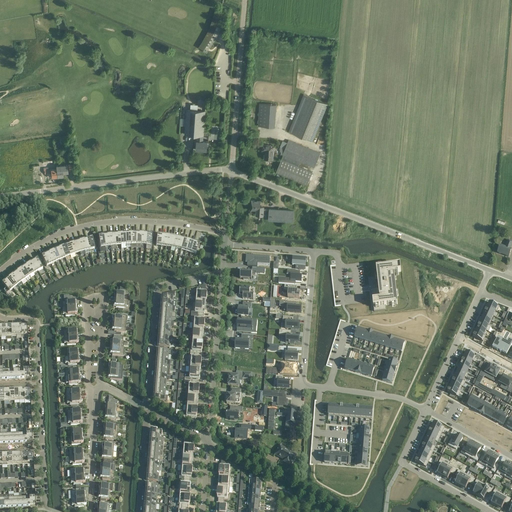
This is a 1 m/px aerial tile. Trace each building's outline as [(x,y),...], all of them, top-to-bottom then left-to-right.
[(221,11),(217,10),(215,18),(212,25),(209,32),(206,39),(201,46),(200,48),(203,51),(207,53),(212,46),(216,38),(220,29),(223,20),(225,11),(221,10),(221,11)] [(328,104),(304,94),(288,132),(312,142),(328,104)] [(276,105),(259,104),(258,126),(275,127),(276,105)] [(205,111),(187,110),(185,134),(198,135),(197,142),(196,150),(207,151),(207,142),(201,142),(202,136),(203,136),(205,111)] [(320,153),(288,140),(287,143),(282,141),(280,147),(285,149),(282,156),(283,156),(276,172),(307,185),(313,172),(298,166),(300,162),(314,168),(320,153)] [(266,151),(265,154),(265,159),(273,160),(273,148),(271,148),(271,145),(262,145),(261,151),(266,151)] [(52,161),(43,162),(43,168),(44,168),(44,174),(48,173),(51,173),(51,178),(57,177),(56,169),(51,170),(48,170),(48,168),(48,165),(50,165),(50,164),(49,164),(56,163),(56,162),(56,161),(52,161)] [(67,165),(56,166),(56,169),(57,177),(63,176),(63,173),(68,173),(67,165)] [(260,201),(251,200),(250,210),(251,210),(252,210),(251,210),(251,209),(256,210),(256,211),(256,215),(263,215),(263,214),(269,215),(268,220),(293,222),(294,211),(269,209),(264,209),(264,207),(260,206),(260,201)] [(329,233),(327,239),(334,241),(335,235),(329,233)] [(86,239),(89,251),(94,249),(92,238),(90,239),(89,238),(86,239)] [(90,253),(89,251),(86,239),(83,239),(83,240),(81,241),(84,252),(85,254),(87,254),(90,253)] [(511,245),(511,241),(508,240),(505,247),(500,245),(497,253),(509,257),(511,249),(511,245)] [(76,242),(79,253),(84,252),(81,241),(79,242),(79,241),(76,242)] [(189,241),(186,252),(191,253),(194,242),(191,241),(189,241)] [(71,244),(75,255),(79,253),(76,242),(73,242),(73,243),(71,244)] [(194,242),(191,253),(196,255),(199,244),(197,243),(197,242),(194,242)] [(66,245),(66,246),(70,257),(75,255),(71,244),(69,245),(69,244),(66,245)] [(61,248),(65,258),(70,257),(66,246),(66,245),(63,246),(63,247),(61,248)] [(55,249),(56,250),(60,260),(65,258),(61,248),(59,249),(58,248),(55,249)] [(51,252),(56,262),(60,260),(56,250),(55,249),(53,250),(53,251),(51,252)] [(46,253),(46,254),(51,264),(56,262),(51,252),(49,253),(48,252),(46,253)] [(43,256),(41,257),(46,267),(51,264),(46,254),(46,253),(43,255),(43,256)] [(246,255),(246,256),(246,257),(246,260),(249,260),(248,262),(247,262),(247,266),(248,266),(257,267),(257,263),(256,263),(256,262),(257,261),(269,262),(269,260),(270,258),(270,257),(269,257),(254,255),(253,255),(251,255),(246,255)] [(287,256),(286,260),(293,260),(292,265),(299,266),(299,269),(303,270),(304,270),(304,267),(304,266),(305,266),(306,259),(299,259),(299,257),(287,256)] [(32,262),(38,272),(43,269),(37,259),(35,260),(34,259),(32,261),(32,262)] [(29,263),(28,264),(34,274),(38,272),(32,262),(32,261),(29,263)] [(23,267),(29,277),(34,274),(28,264),(26,266),(25,265),(23,267)] [(378,289),(371,290),(374,312),(386,310),(386,306),(397,305),(394,275),(398,275),(397,272),(401,272),(400,265),(376,268),(378,289)] [(19,270),(25,280),(29,277),(23,267),(20,268),(20,269),(19,270)] [(14,273),(14,274),(21,283),(25,280),(19,270),(17,272),(16,271),(14,273)] [(278,283),(289,284),(295,285),(295,284),(295,282),(301,282),(302,275),(301,275),(300,275),(300,272),(300,271),(287,270),(287,271),(291,271),(291,274),(290,279),(282,278),(281,278),(282,278),(282,279),(281,279),(279,279),(279,281),(279,283),(278,283)] [(241,271),(240,279),(240,278),(243,278),(243,280),(248,280),(248,279),(251,279),(251,280),(252,275),(255,275),(255,272),(256,272),(252,272),(252,271),(252,272),(251,272),(241,271)] [(12,276),(10,277),(17,286),(21,283),(14,274),(14,273),(11,275),(12,276)] [(5,280),(6,280),(13,289),(17,286),(10,277),(8,278),(5,280)] [(3,282),(1,284),(6,289),(3,291),(6,294),(9,292),(9,293),(13,289),(6,280),(5,280),(3,282)] [(206,285),(198,287),(198,288),(197,288),(197,293),(196,296),(206,297),(207,297),(207,293),(206,293),(207,291),(206,291),(206,285)] [(285,285),(284,289),(288,290),(288,298),(300,299),(300,292),(296,291),(297,286),(285,285)] [(240,289),(239,295),(243,295),(243,299),(249,299),(253,300),(254,297),(254,294),(254,293),(250,293),(250,287),(244,287),(243,286),(243,287),(240,287),(240,289)] [(115,296),(115,299),(128,300),(129,294),(126,294),(126,292),(122,292),(117,291),(117,293),(114,293),(114,296),(115,296)] [(175,292),(166,294),(165,296),(163,296),(163,301),(173,302),(173,297),(175,297),(175,292)] [(128,300),(115,299),(114,302),(113,302),(113,305),(116,305),(116,307),(125,308),(125,306),(128,306),(128,300)] [(62,308),(69,308),(76,308),(76,305),(77,305),(76,302),(74,302),(74,300),(72,300),(67,300),(64,300),(64,302),(62,302),(62,308)] [(280,301),(279,306),(288,307),(287,312),(301,313),(301,310),(301,306),(296,306),(296,303),(280,301)] [(489,302),(487,307),(495,311),(495,312),(496,312),(499,307),(489,302)] [(239,307),(238,315),(248,316),(249,308),(250,308),(251,303),(243,303),(242,307),(239,307)] [(206,308),(194,307),(194,312),(191,312),(191,315),(197,316),(204,316),(204,313),(205,313),(205,311),(206,311),(206,308)] [(487,307),(485,312),(493,316),(495,312),(495,311),(487,307)] [(76,308),(69,308),(62,308),(63,315),(65,314),(65,316),(74,316),(74,314),(77,314),(77,311),(76,311),(76,308)] [(485,312),(482,317),(491,321),(493,316),(485,312)] [(113,323),(126,324),(127,316),(115,315),(115,317),(112,317),(112,320),(113,320),(113,323)] [(195,319),(194,324),(204,325),(204,319),(203,319),(204,316),(197,316),(191,315),(191,319),(195,319)] [(283,319),(282,323),(283,323),(286,323),(286,329),(299,330),(299,326),(299,324),(300,322),(299,322),(298,321),(293,321),(294,317),(283,316),(283,319)] [(482,317),(480,322),(489,326),(491,321),(482,317)] [(506,317),(502,326),(506,328),(508,324),(509,324),(510,324),(511,322),(511,318),(511,320),(506,317)] [(237,324),(237,328),(243,328),(243,332),(251,333),(251,329),(252,327),(252,326),(252,325),(256,325),(256,322),(257,322),(257,320),(247,319),(247,320),(244,320),(244,319),(243,319),(238,319),(238,323),(237,323),(237,324)] [(480,322),(478,327),(486,331),(488,332),(491,327),(489,326),(480,322)] [(125,332),(126,324),(113,323),(112,326),(111,329),(114,329),(114,331),(119,332),(125,332)] [(478,327),(475,332),(484,336),(486,331),(478,327)] [(64,337),(71,337),(77,337),(77,334),(78,334),(78,331),(75,331),(75,329),(66,329),(66,331),(63,331),(64,337)] [(357,329),(355,337),(360,339),(363,330),(361,329),(360,329),(357,329)] [(279,330),(279,336),(284,337),(285,337),(285,338),(286,338),(286,343),(289,343),(290,343),(294,343),(294,342),(299,343),(299,342),(299,338),(299,337),(295,336),(295,335),(291,335),(291,331),(279,330)] [(475,332),(473,337),(483,341),(485,336),(484,336),(475,332)] [(236,339),(235,348),(248,349),(249,341),(248,340),(248,339),(252,339),(252,337),(252,336),(255,336),(242,335),(243,335),(243,336),(242,340),(236,339)] [(378,335),(376,344),(381,345),(384,336),(381,335),(381,336),(378,335)] [(113,339),(113,341),(110,341),(110,344),(111,344),(111,347),(124,348),(122,348),(122,341),(122,340),(123,337),(114,336),(113,339)] [(77,337),(71,337),(64,337),(64,344),(67,343),(67,345),(76,345),(76,343),(78,343),(78,340),(77,340),(77,337)] [(497,338),(493,346),(497,348),(496,350),(497,351),(497,350),(500,351),(500,352),(500,353),(501,352),(506,355),(511,344),(511,343),(511,345),(497,338)] [(399,341),(396,350),(402,352),(404,345),(405,342),(402,341),(402,342),(399,341)] [(190,354),(194,354),(200,354),(201,352),(202,352),(202,350),(203,350),(203,346),(202,346),(191,345),(190,351),(190,354)] [(124,356),(124,348),(111,347),(110,350),(109,353),(112,353),(112,355),(117,356),(124,356)] [(65,357),(78,357),(78,354),(79,354),(79,351),(76,351),(76,349),(71,349),(67,349),(67,357),(65,357)] [(286,352),(285,359),(297,360),(298,360),(298,355),(297,355),(296,355),(297,353),(297,350),(288,349),(288,350),(287,352),(286,352)] [(234,355),(233,364),(247,365),(248,358),(254,359),(254,353),(243,352),(243,356),(242,356),(242,355),(242,356),(240,356),(240,355),(239,355),(239,356),(234,355)] [(466,352),(464,357),(472,361),(473,362),(474,359),(476,356),(466,352)] [(201,363),(202,359),(201,359),(201,357),(200,357),(200,354),(194,354),(190,354),(190,356),(188,356),(188,362),(189,362),(201,363)] [(78,360),(78,357),(65,357),(65,364),(67,363),(68,365),(77,365),(77,363),(79,363),(79,360),(78,360)] [(464,357),(461,362),(470,366),(472,361),(464,357)] [(347,362),(345,369),(348,370),(351,370),(353,362),(348,360),(347,362)] [(389,361),(387,365),(396,368),(398,362),(389,360),(389,361)] [(461,362),(460,366),(468,370),(470,371),(472,367),(470,366),(461,362)] [(109,371),(115,371),(122,372),(123,366),(120,366),(120,364),(116,363),(111,363),(111,365),(108,365),(108,368),(109,368),(109,371)] [(283,365),(282,374),(296,375),(296,372),(297,372),(297,369),(296,369),(296,366),(291,366),(292,365),(288,365),(287,365),(283,365)] [(483,368),(480,375),(484,377),(486,373),(496,379),(500,371),(496,369),(497,368),(494,366),(493,367),(489,365),(486,370),(485,370),(486,370),(483,368)] [(369,366),(366,376),(368,377),(369,376),(372,377),(374,368),(369,366)] [(66,377),(68,377),(79,377),(79,374),(80,374),(80,371),(77,371),(77,369),(68,369),(68,371),(65,371),(66,377)] [(458,369),(456,373),(465,377),(466,378),(468,374),(467,373),(458,369)] [(122,380),(122,372),(115,371),(109,371),(108,374),(107,377),(110,377),(110,379),(122,380)] [(252,373),(243,372),(242,376),(239,376),(229,375),(228,385),(238,386),(238,381),(239,381),(240,381),(241,380),(241,379),(251,380),(252,373)] [(189,381),(198,382),(198,379),(199,379),(200,377),(200,374),(189,373),(188,378),(179,377),(179,380),(184,381),(189,381)] [(384,375),(382,381),(392,384),(393,381),(392,381),(393,378),(384,375)] [(276,376),(276,379),(278,380),(277,388),(289,389),(290,380),(282,380),(282,377),(276,376)] [(503,376),(499,383),(509,388),(507,391),(511,394),(511,391),(511,385),(510,385),(510,384),(511,381),(511,380),(507,378),(507,377),(506,378),(503,376)] [(79,377),(68,377),(66,377),(66,383),(68,383),(69,385),(78,385),(78,383),(80,383),(80,379),(79,380),(79,377)] [(454,377),(452,382),(461,386),(462,386),(462,387),(463,387),(465,382),(463,381),(454,377)] [(184,381),(184,384),(189,385),(189,390),(198,390),(199,390),(199,387),(199,385),(198,385),(198,382),(189,381),(184,381)] [(452,382),(450,387),(458,391),(460,391),(461,388),(462,387),(462,386),(461,386),(452,382)] [(450,387),(447,392),(453,395),(458,397),(461,392),(460,391),(458,391),(450,387)] [(67,397),(80,397),(80,394),(81,394),(81,391),(78,391),(78,389),(66,389),(67,397)] [(241,390),(231,389),(230,393),(231,393),(231,394),(229,394),(227,396),(226,403),(235,403),(238,403),(239,402),(240,394),(241,390)] [(263,392),(263,397),(265,397),(265,396),(278,397),(277,405),(287,406),(288,400),(286,400),(286,395),(285,395),(285,392),(287,393),(287,392),(268,391),(264,390),(263,390),(263,392)] [(473,395),(468,405),(472,408),(478,397),(473,395)] [(80,400),(80,397),(67,397),(67,403),(69,403),(69,405),(70,405),(74,405),(77,405),(79,405),(78,403),(81,403),(81,399),(80,400)] [(478,397),(472,408),(476,410),(480,401),(477,400),(478,397)] [(480,401),(476,410),(479,412),(485,401),(484,403),(480,401)] [(485,401),(479,412),(482,414),(484,415),(490,404),(485,401)] [(105,411),(119,413),(119,412),(116,412),(117,404),(108,404),(108,406),(105,405),(105,409),(106,409),(105,411)] [(490,404),(484,415),(488,416),(493,407),(489,405),(490,404)] [(227,411),(227,419),(230,419),(230,420),(234,420),(238,420),(238,413),(242,413),(242,407),(230,406),(230,411),(227,411)] [(493,407),(488,416),(491,418),(497,409),(493,407)] [(79,409),(77,409),(72,409),(70,409),(70,411),(67,411),(68,417),(79,417),(81,417),(81,414),(82,414),(82,410),(79,411),(79,409)] [(497,409),(491,418),(495,421),(500,411),(497,409)] [(118,419),(119,413),(105,411),(105,414),(104,414),(104,418),(107,418),(107,420),(116,420),(116,418),(118,419)] [(197,412),(185,411),(187,411),(187,415),(185,414),(183,416),(183,418),(186,419),(195,420),(195,417),(196,417),(196,415),(197,415),(197,412)] [(500,411),(495,421),(497,422),(499,423),(504,413),(500,411)] [(286,420),(287,420),(287,423),(291,423),(290,430),(290,431),(300,432),(300,431),(298,431),(298,424),(304,424),(305,414),(304,419),(298,419),(298,415),(292,414),(293,412),(288,412),(287,415),(287,416),(287,418),(286,418),(287,418),(287,420),(286,420)] [(504,413),(499,423),(503,425),(504,424),(508,417),(504,414),(504,413)] [(81,417),(68,417),(68,423),(70,423),(70,425),(79,425),(79,423),(82,423),(82,419),(81,419),(81,417)] [(433,422),(431,428),(442,433),(444,427),(439,425),(433,422)] [(104,429),(104,431),(117,433),(118,426),(115,426),(116,424),(106,424),(106,425),(103,425),(103,429),(104,429)] [(236,430),(235,438),(240,439),(247,439),(248,430),(250,430),(250,426),(242,425),(242,428),(240,428),(240,430),(236,430)] [(431,428),(429,432),(440,437),(442,433),(431,428)] [(71,437),(82,437),(82,434),(83,434),(83,430),(80,431),(80,429),(71,429),(71,437)] [(117,439),(117,433),(104,431),(104,434),(103,434),(102,437),(105,438),(105,440),(114,440),(114,438),(117,439)] [(429,432),(427,437),(437,442),(440,437),(429,432)] [(451,439),(448,445),(456,450),(459,445),(460,445),(462,442),(461,441),(463,438),(457,435),(456,437),(454,441),(451,439)] [(82,437),(71,437),(71,445),(80,445),(80,443),(83,443),(83,439),(82,439),(82,437)] [(427,437),(424,442),(435,447),(433,446),(435,442),(437,443),(437,442),(427,437)] [(184,444),(184,449),(182,449),(182,450),(193,451),(194,451),(194,447),(194,445),(190,445),(190,443),(184,440),(184,444)] [(424,442),(422,447),(433,452),(435,447),(424,442)] [(102,448),(102,451),(113,452),(114,444),(110,444),(105,443),(105,445),(102,445),(102,448)] [(464,447),(461,453),(469,457),(475,445),(472,444),(470,443),(467,448),(466,448),(464,447)] [(475,445),(469,457),(477,462),(480,456),(477,454),(481,448),(479,448),(480,447),(476,446),(475,445)] [(292,453),(280,446),(275,455),(281,458),(281,457),(285,459),(283,461),(289,464),(290,463),(292,464),(294,459),(296,456),(291,454),(292,453)] [(422,447),(420,452),(431,457),(433,452),(422,447)] [(69,449),(69,457),(83,457),(83,454),(84,454),(84,450),(81,451),(81,449),(69,449)] [(113,460),(113,452),(102,451),(102,454),(101,454),(101,457),(104,458),(103,460),(108,460),(113,460)] [(417,457),(428,462),(431,457),(420,452),(417,457)] [(479,462),(487,467),(493,455),(488,452),(485,458),(482,457),(479,462)] [(493,455),(487,467),(492,470),(491,471),(494,473),(496,470),(498,466),(495,464),(499,458),(497,458),(498,457),(494,455),(494,456),(493,455)] [(83,459),(83,457),(69,457),(70,463),(72,463),(72,465),(81,465),(81,463),(84,463),(84,459),(83,459)] [(417,457),(415,462),(426,467),(428,462),(417,457)] [(220,471),(231,472),(229,472),(230,462),(222,458),(221,465),(220,465),(220,467),(219,467),(219,471),(220,471)] [(440,468),(437,473),(442,476),(448,465),(440,460),(439,463),(437,466),(440,468)] [(497,471),(496,474),(499,476),(500,474),(505,477),(511,465),(506,462),(503,468),(500,467),(497,471)] [(101,471),(111,472),(114,472),(115,464),(108,464),(103,463),(103,465),(100,465),(100,468),(101,468),(101,471)] [(448,465),(442,476),(443,477),(446,479),(447,479),(451,473),(453,475),(455,473),(455,472),(457,469),(448,465)] [(70,477),(84,477),(84,474),(85,474),(84,470),(82,471),(82,469),(70,469),(70,477)] [(458,477),(455,483),(460,486),(466,475),(458,470),(456,474),(455,476),(458,477)] [(114,479),(114,472),(111,472),(101,471),(100,474),(99,474),(99,477),(102,478),(102,479),(107,480),(111,480),(111,478),(114,479)] [(185,471),(180,471),(180,477),(184,477),(184,480),(190,480),(190,478),(191,478),(191,476),(192,476),(192,472),(185,471)] [(249,480),(249,485),(262,486),(262,483),(261,483),(261,481),(259,481),(260,479),(252,475),(252,480),(249,480)] [(466,475),(460,486),(461,487),(464,489),(465,489),(469,483),(471,485),(475,479),(466,475)] [(84,479),(84,477),(70,477),(71,483),(73,483),(73,485),(82,485),(82,483),(85,483),(85,479),(84,479)] [(180,482),(179,488),(191,489),(191,486),(191,483),(190,483),(190,480),(184,480),(184,483),(180,482)] [(476,487),(473,493),(478,496),(485,484),(484,484),(484,485),(476,480),(476,481),(475,483),(473,486),(476,487)] [(99,491),(110,492),(112,492),(113,484),(102,483),(101,485),(99,485),(98,488),(99,488),(99,491)] [(485,484),(478,496),(483,499),(487,493),(490,494),(492,490),(493,487),(490,486),(490,487),(485,484)] [(494,497),(491,503),(496,506),(502,495),(494,490),(493,492),(491,496),(494,497)] [(71,499),(79,499),(85,499),(85,496),(86,496),(86,493),(83,493),(83,491),(78,491),(71,491),(71,499)] [(109,500),(110,492),(99,491),(99,494),(98,494),(98,497),(100,497),(100,499),(109,500)] [(229,493),(217,492),(217,496),(217,498),(218,498),(218,501),(224,501),(224,499),(227,499),(227,493),(229,494),(229,493)] [(502,495),(496,506),(497,507),(500,509),(500,508),(501,509),(505,503),(507,505),(509,502),(511,499),(502,495)] [(85,499),(79,499),(71,499),(72,506),(74,505),(74,507),(83,507),(83,505),(86,505),(86,502),(85,502),(85,499)] [(189,500),(178,499),(178,504),(179,504),(179,507),(188,508),(188,505),(189,505),(189,503),(190,503),(190,500),(189,500)] [(216,506),(216,509),(228,510),(228,505),(224,504),(224,501),(218,501),(218,504),(217,504),(217,506),(216,506)] [(97,511),(107,511),(108,511),(109,504),(100,503),(100,505),(97,505),(97,508),(98,508),(97,511)]
